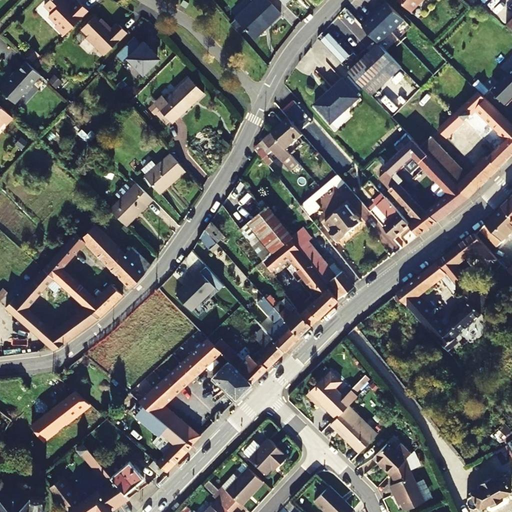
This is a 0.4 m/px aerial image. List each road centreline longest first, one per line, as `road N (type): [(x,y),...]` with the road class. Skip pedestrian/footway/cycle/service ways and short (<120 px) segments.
road 1 (residential): [(0,369),(58,364),(164,265),(223,183),(260,97)]
road 2 (secondary): [(263,396),(320,336),(511,178)]
road 3 (secondary): [(151,511),(263,396)]
road 4 (residential): [(260,97),(191,30),(142,0)]
road 5 (residential): [(260,97),(294,43),(336,0)]
